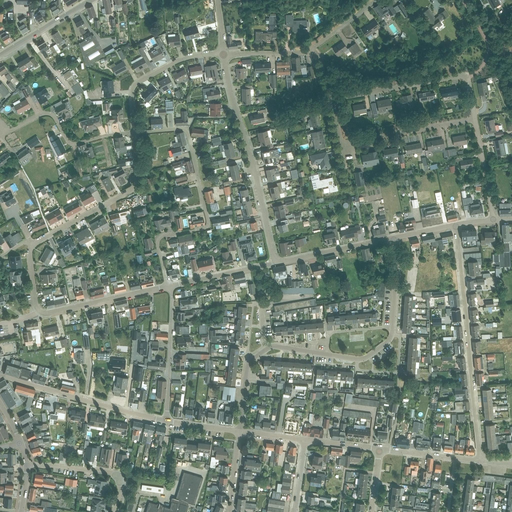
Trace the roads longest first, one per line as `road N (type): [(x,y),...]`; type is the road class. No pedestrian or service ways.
road 1 (residential): [(132,133),(188,135),(207,227),(156,240),(167,286)]
road 2 (residential): [(479,460),(454,226)]
road 3 (unclassified): [(275,264),(222,55)]
road 4 (residential): [(29,251),(128,192),(132,133)]
road 5 (residential): [(0,137),(43,114),(54,117),(69,143),(132,133)]
road 6 (residential): [(132,133),(136,86),(184,59),(222,55)]
road 7 (residential): [(341,145),(475,120)]
road 8 (residential): [(165,421),(167,286)]
road 9 (residential): [(112,511),(121,476),(26,465)]
road 10 (residential): [(39,312),(167,286)]
road 11 (unclassified): [(125,411),(0,376)]
road 12 (residential): [(332,99),(459,76)]
